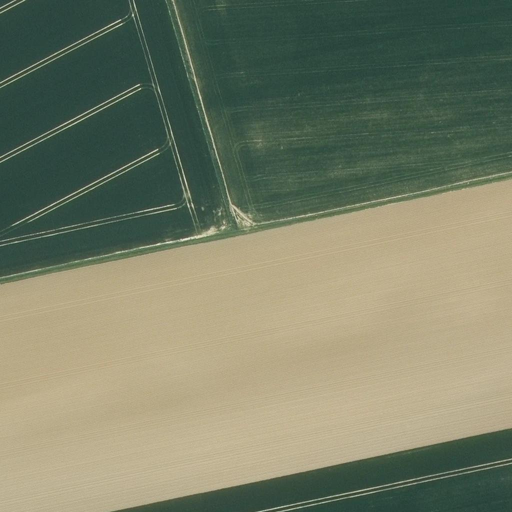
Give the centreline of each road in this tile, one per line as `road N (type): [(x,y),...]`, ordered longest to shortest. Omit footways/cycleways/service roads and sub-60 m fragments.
road 1 (track): [(0,283),(511,176)]
road 2 (track): [(166,0),(233,234)]
